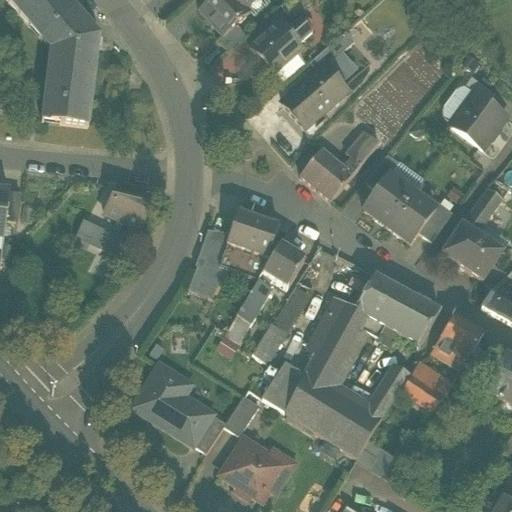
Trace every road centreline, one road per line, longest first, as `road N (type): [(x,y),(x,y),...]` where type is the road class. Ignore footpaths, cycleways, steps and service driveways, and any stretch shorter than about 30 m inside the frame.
road 1 (residential): [(511,344),(341,241),(190,187)]
road 2 (unclassified): [(38,415),(169,270),(190,187)]
road 3 (unclassified): [(190,187),(179,99),(147,40),(111,0)]
road 4 (residential): [(190,187),(0,159)]
road 5 (tertiary): [(135,511),(38,415)]
